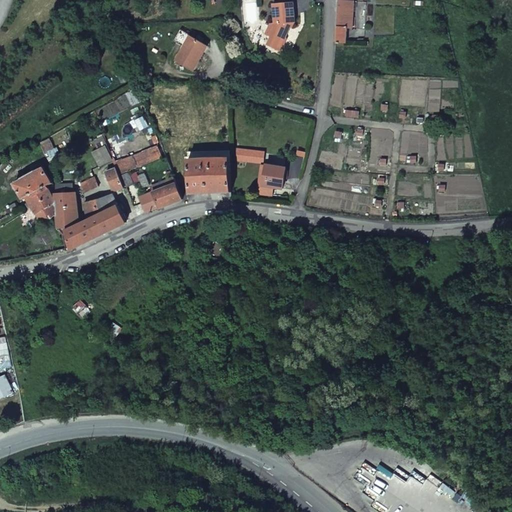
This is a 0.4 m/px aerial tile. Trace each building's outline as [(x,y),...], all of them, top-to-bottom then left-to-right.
[(339,1),(337,31),(337,42),(347,42),(348,27),(353,27),(354,1),(339,1)] [(294,5),(273,6),(274,25),(271,26),(266,36),(271,39),(267,47),(280,53),(286,41),(284,36),(287,30),(292,30),(292,25),(295,25),(294,5)] [(180,30),(174,40),(184,46),(176,61),(192,71),(207,45),(190,35),(186,33),(180,30)] [(122,159),(116,166),(117,168),(119,174),(161,156),(156,145),(122,159)] [(231,192),(230,158),(189,159),(190,193),(231,192)] [(273,196),(275,187),(272,186),(271,189),(264,189),(267,166),(263,165),(259,193),(273,196)] [(272,186),(275,187),(283,187),(285,169),(267,166),(264,189),(271,189),(272,186)] [(43,168),(15,184),(24,199),(27,197),(36,215),(45,209),(49,216),(51,215),(52,217),(57,214),(53,204),(56,202),(51,193),(55,190),(51,183),(52,182),(43,168)] [(124,186),(119,174),(117,168),(106,172),(112,187),(117,189),(124,186)] [(135,185),(130,173),(124,175),(129,187),(135,185)] [(98,184),(95,176),(80,183),(82,192),(98,184)] [(183,200),(174,177),(166,180),(169,186),(155,192),(142,197),(147,212),(159,207),(160,208),(183,200)] [(169,186),(166,180),(152,186),(155,192),(169,186)] [(70,184),(56,185),(59,226),(75,225),(79,223),(79,217),(74,217),(71,185),(70,184)] [(96,236),(125,222),(120,209),(123,208),(121,203),(117,204),(112,193),(85,202),(88,217),(89,219),(96,236)] [(70,249),(96,236),(89,219),(66,231),(70,249)]
